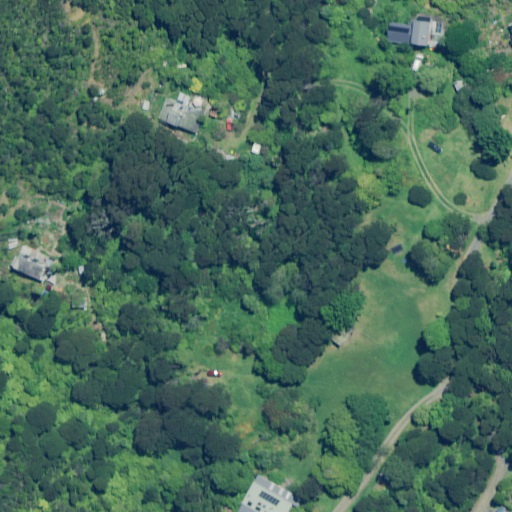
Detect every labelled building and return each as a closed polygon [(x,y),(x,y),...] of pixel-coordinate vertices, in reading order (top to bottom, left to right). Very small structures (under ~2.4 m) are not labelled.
[(435,19),(414,17),(412,45),(444,48),(445,23),(435,22),(435,19)] [(174,89),(171,98),(165,96),(157,121),(195,133),(203,109),(189,105),(192,94),(174,89)] [(258,157),(262,144),(254,141),(249,154),(258,157)] [(60,260),(26,245),(20,258),(16,256),(10,269),(44,283),(48,275),(52,277),(60,260)] [(303,499),(260,475),(239,511),(289,511),(295,504),(299,506),(303,499)]
